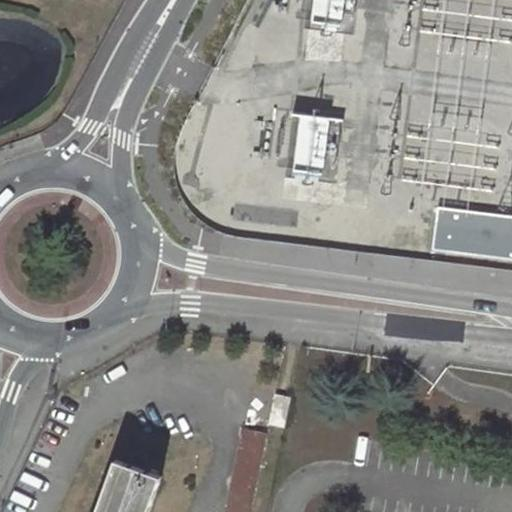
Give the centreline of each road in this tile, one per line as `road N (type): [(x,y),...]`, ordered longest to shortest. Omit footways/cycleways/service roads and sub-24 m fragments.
road 1 (secondary): [(122,316),(194,310),(511,340)]
road 2 (secondary): [(511,312),(198,266),(140,241)]
road 3 (unknown): [(65,511),(126,405),(148,390),(200,387),(225,390),(239,404),(228,511)]
road 4 (unclassified): [(152,61),(91,180)]
